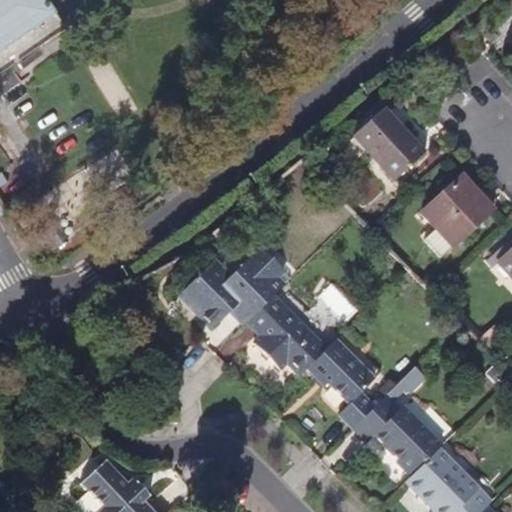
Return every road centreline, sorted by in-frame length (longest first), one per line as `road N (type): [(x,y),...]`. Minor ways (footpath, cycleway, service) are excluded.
road 1 (residential): [(37,305),(84,282),(231,176),(439,0)]
road 2 (residential): [(37,305),(106,434),(163,452),(210,446),(274,511)]
